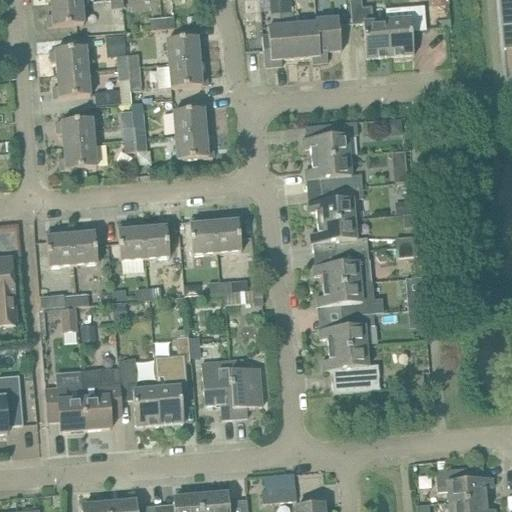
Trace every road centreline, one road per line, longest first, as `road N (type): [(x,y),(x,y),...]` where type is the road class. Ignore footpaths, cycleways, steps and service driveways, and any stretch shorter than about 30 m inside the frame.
road 1 (residential): [(295,455),(0,481)]
road 2 (residential): [(295,455),(267,204),(255,181)]
road 3 (residential): [(249,107),(436,89),(462,100),(511,96)]
road 4 (residential): [(31,197),(255,181)]
road 5 (residential): [(511,443),(345,451)]
road 6 (residential): [(18,52),(31,197)]
